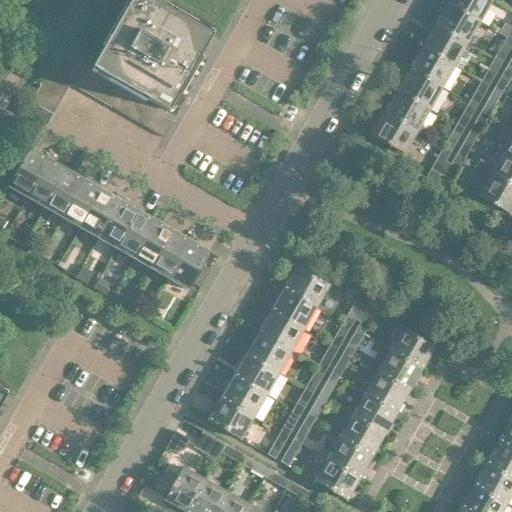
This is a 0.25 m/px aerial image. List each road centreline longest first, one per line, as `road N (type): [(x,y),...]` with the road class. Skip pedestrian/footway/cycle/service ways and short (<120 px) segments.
road 1 (residential): [(98,511),(262,233)]
road 2 (residential): [(262,233),(392,0)]
road 3 (residential): [(164,180),(267,0)]
road 4 (residential): [(0,466),(66,345)]
